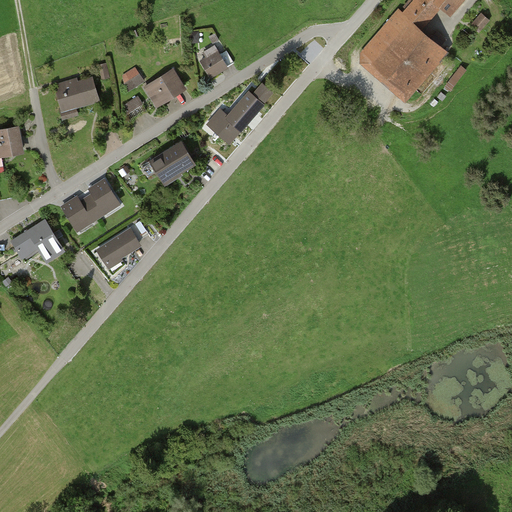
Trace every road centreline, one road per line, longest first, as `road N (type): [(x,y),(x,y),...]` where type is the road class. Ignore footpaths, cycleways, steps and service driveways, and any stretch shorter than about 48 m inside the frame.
road 1 (unclassified): [(0,437),(345,38)]
road 2 (residential): [(345,38),(309,33),(0,231)]
